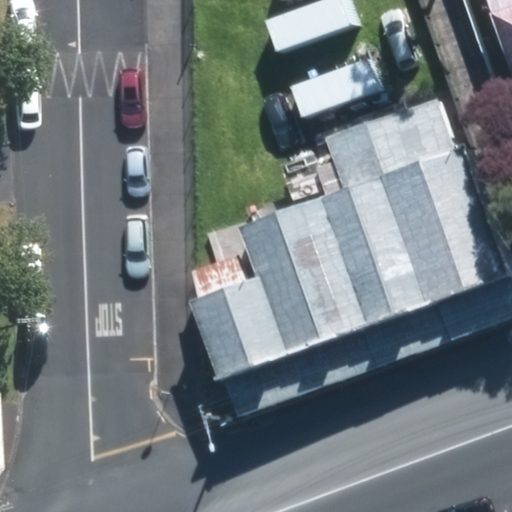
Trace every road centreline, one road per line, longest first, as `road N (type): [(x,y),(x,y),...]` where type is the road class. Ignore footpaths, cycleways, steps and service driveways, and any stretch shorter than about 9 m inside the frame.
road 1 (residential): [(67,0),(82,511)]
road 2 (secondary): [(280,511),(511,425)]
